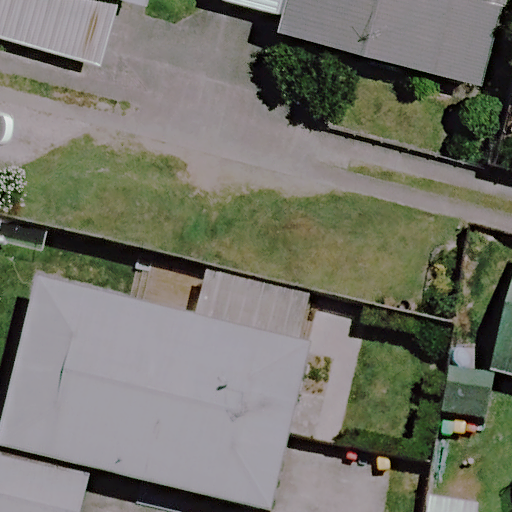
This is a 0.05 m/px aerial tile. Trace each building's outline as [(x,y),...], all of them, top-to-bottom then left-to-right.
[(0,0),(0,30),(106,65),(127,0),(133,0),(155,7),(157,0),(0,0)] [(226,0),(287,16),(283,32),(489,87),(511,4),(495,0),(226,0)] [(57,283),(16,452),(267,511),(286,511),(326,347),(57,283)] [(101,511),(107,486),(0,460),(0,511),(101,511)] [(377,511),(385,471),(338,462),(328,511),(377,511)]
